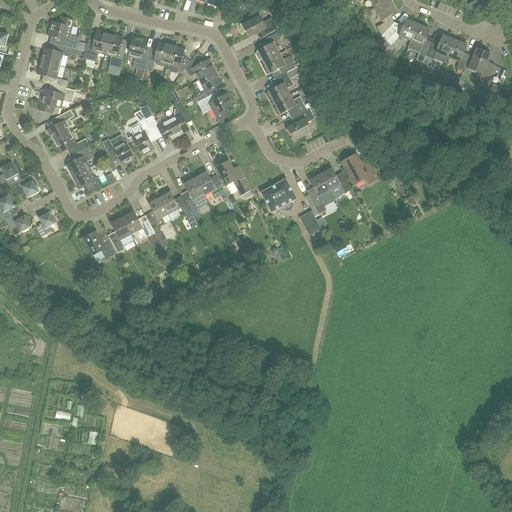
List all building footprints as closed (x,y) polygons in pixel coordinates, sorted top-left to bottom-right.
[(357,0),(358,2),(361,0),(369,0),(375,9),(390,0),(357,0)] [(381,37),(391,26),(394,23),(390,16),(397,13),(390,0),(375,9),(381,21),(383,24),(376,28),(381,37)] [(245,32),(246,31),(250,37),(261,31),(265,37),(278,30),(271,19),(263,23),(260,17),(246,24),(245,23),(241,25),(245,32)] [(61,46),(76,50),(79,37),(70,35),(73,21),(61,18),(59,25),(52,23),(48,36),(62,39),(61,46)] [(418,25),(413,23),(414,22),(413,20),(409,18),(407,19),(406,20),(401,31),(397,30),(396,31),(387,42),(391,46),(399,37),(411,42),(418,25)] [(426,56),(432,43),(425,41),(430,30),(418,25),(411,42),(408,49),(419,53),(426,56)] [(396,31),(391,26),(381,37),(387,42),(396,31)] [(105,55),(110,35),(97,31),(94,45),(88,44),(84,59),(96,62),(99,53),(105,55)] [(0,46),(5,48),(8,35),(0,32),(0,46)] [(263,63),(280,54),(274,43),(280,39),(279,37),(277,33),(264,40),(268,46),(257,52),(258,53),(257,53),(256,55),(258,60),(260,60),(262,60),(263,63)] [(110,35),(105,55),(111,56),(109,66),(121,69),(125,53),(119,52),(123,38),(110,35)] [(447,57),(455,40),(443,35),(438,46),(432,43),(426,56),(433,59),(438,61),(445,64),(447,57)] [(145,71),(149,55),(143,54),(147,40),(134,37),(129,57),(135,58),(133,68),(145,71)] [(466,45),(467,42),(460,40),(459,42),(455,40),(447,57),(459,62),(456,69),(463,72),(468,59),(462,56),(466,45)] [(382,47),(377,42),(373,47),(378,52),(382,47)] [(167,64),(172,46),(159,43),(155,57),(149,55),(145,71),(152,73),(155,61),(167,64)] [(74,57),(76,50),(61,46),(59,53),(45,49),(42,62),(59,66),(63,54),(74,57)] [(181,75),(185,70),(190,62),(182,57),(184,50),(172,46),(167,64),(165,70),(178,73),(181,75)] [(477,50),(477,49),(469,69),(478,73),(475,80),(487,85),(495,66),(487,63),(491,55),(490,55),(477,50)] [(283,75),(287,73),(293,69),(294,69),(296,68),(290,57),(283,61),(280,54),(263,63),(265,66),(264,67),(263,69),(266,73),(268,74),(269,73),(270,74),(280,69),(283,75)] [(199,80),(215,72),(209,60),(203,64),(194,57),(190,62),(185,70),(188,72),(189,72),(191,77),(196,74),(199,80)] [(56,79),(59,66),(42,62),(38,74),(52,78),(51,85),(66,89),(68,81),(56,79)] [(294,69),(293,69),(297,75),(304,72),(301,65),(296,68),(294,69)] [(499,83),(503,85),(507,71),(504,70),(499,83)] [(195,98),(197,103),(212,95),(209,90),(221,83),(215,72),(199,80),(205,91),(194,97),(195,98)] [(274,104),(290,95),(287,89),(294,86),(287,73),(283,75),(274,80),(278,87),(268,92),(269,93),(267,94),(267,96),(269,101),(271,101),(272,100),(274,104)] [(75,91),(66,89),(51,85),(60,88),(58,94),(44,90),(39,110),(59,115),(60,108),(61,108),(63,102),(72,104),(75,91)] [(492,85),(487,97),(496,101),(501,89),(497,87),(492,85)] [(212,95),(197,103),(204,114),(212,110),(219,122),(230,116),(227,110),(234,106),(227,94),(215,101),(212,95)] [(294,117),(297,115),(307,110),(303,103),(301,103),(299,98),(293,101),(290,95),(274,104),(276,107),(274,107),(274,109),(276,114),(278,115),(279,114),(280,115),(290,109),(294,117)] [(176,117),(169,121),(178,137),(189,131),(183,119),(189,116),(181,102),(175,106),(177,110),(176,111),(175,116),(176,117)] [(307,110),(297,115),(300,122),(288,129),(294,141),(311,132),(307,123),(315,119),(309,109),(307,110)] [(54,142),(71,133),(65,122),(74,117),(71,111),(56,118),(60,124),(48,131),(54,142)] [(178,137),(169,121),(158,127),(152,116),(146,120),(153,134),(159,131),(166,143),(178,137)] [(147,137),(153,134),(146,120),(129,129),(134,137),(132,138),(142,156),(154,150),(147,137)] [(75,153),(89,146),(86,139),(76,144),(71,133),(54,142),(60,153),(72,147),(75,153)] [(97,134),(92,137),(95,143),(100,140),(97,134)] [(135,160),(125,142),(121,135),(110,141),(109,139),(102,143),(110,157),(116,154),(123,166),(135,160)] [(73,177),(89,169),(86,163),(96,158),(89,146),(75,153),(79,159),(67,166),(73,177)] [(356,156),(343,163),(354,184),(366,178),(369,184),(378,179),(369,163),(362,166),(356,156)] [(117,170),(110,157),(104,161),(111,173),(117,170)] [(219,167),(217,168),(223,179),(226,186),(227,186),(231,194),(238,190),(241,196),(252,190),(241,170),(235,173),(233,171),(228,162),(227,163),(226,161),(224,161),(219,163),(218,165),(219,167)] [(4,175),(0,176),(0,180),(4,189),(13,184),(16,183),(21,180),(12,163),(1,169),(4,175)] [(89,169),(73,177),(79,189),(85,186),(88,192),(100,186),(96,179),(95,179),(89,169)] [(332,169),(321,175),(329,191),(334,199),(341,195),(345,194),(351,190),(344,176),(338,179),(332,169)] [(196,179),(205,196),(211,192),(215,200),(226,194),(219,181),(213,184),(207,173),(196,179)] [(315,191),(309,195),(319,214),(326,211),(324,208),(335,202),(334,199),(329,191),(321,175),(317,177),(316,174),(309,178),(310,181),(309,181),(315,191)] [(16,183),(13,184),(19,196),(25,193),(28,199),(39,192),(33,181),(28,184),(25,178),(21,180),(16,183)] [(184,200),(187,205),(191,213),(197,209),(208,203),(205,196),(196,179),(184,185),(188,193),(190,196),(184,200)] [(286,180),(261,193),(271,212),(282,207),(284,210),(288,211),(291,209),(293,206),(291,202),(296,199),(286,180)] [(171,193),(168,194),(167,192),(166,192),(161,194),(161,196),(162,197),(159,198),(168,215),(179,209),(171,193)] [(0,222),(6,219),(12,216),(9,210),(15,207),(9,196),(0,200),(0,207),(0,222)] [(162,219),(168,215),(159,198),(149,204),(157,221),(150,225),(155,234),(157,238),(162,235),(158,227),(165,224),(162,219)] [(196,222),(191,213),(187,205),(181,208),(190,225),(196,222)] [(416,211),(406,207),(402,217),(411,221),(416,211)] [(42,224),(36,227),(42,238),(42,239),(54,232),(51,227),(56,224),(50,212),(39,219),(42,224)] [(155,234),(150,225),(148,221),(140,224),(134,212),(122,218),(131,235),(139,231),(141,236),(147,238),(155,234)] [(311,212),(300,218),(309,235),(321,229),(316,221),(311,212)] [(6,219),(9,225),(15,237),(32,227),(26,216),(20,219),(17,213),(12,216),(6,219)] [(131,235),(122,218),(111,224),(118,237),(111,240),(118,254),(125,250),(123,246),(134,241),(131,235)] [(322,218),(316,221),(321,229),(326,226),(322,218)] [(9,225),(6,219),(0,222),(0,228),(1,229),(9,225)] [(36,227),(33,229),(39,240),(42,238),(36,227)] [(96,232),(84,239),(93,256),(101,251),(106,260),(116,255),(110,244),(104,247),(96,232)] [(288,258),(282,247),(277,249),(276,248),(274,247),(272,248),(271,251),(273,254),(276,255),(278,254),(282,262),(288,258)] [(251,260),(247,252),(240,255),(245,264),(251,260)] [(210,279),(206,270),(200,274),(204,282),(204,283),(211,279),(210,279)] [(167,294),(169,293),(167,289),(165,284),(160,286),(163,294),(164,295),(167,294)] [(129,298),(122,302),(127,312),(135,308),(129,298)] [(127,312),(126,313),(128,317),(129,318),(130,318),(138,313),(135,308),(127,312)] [(90,432),(87,443),(94,445),(97,434),(90,432)]
